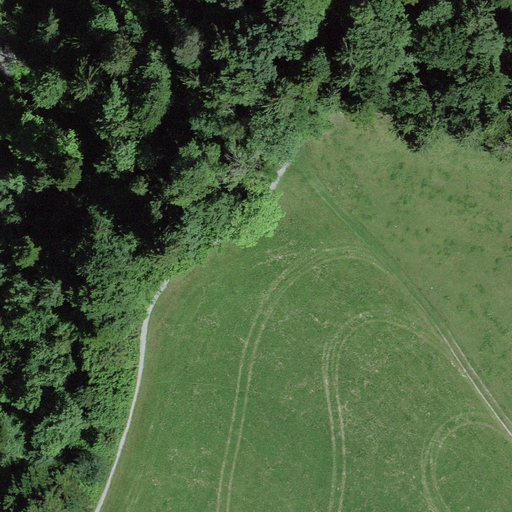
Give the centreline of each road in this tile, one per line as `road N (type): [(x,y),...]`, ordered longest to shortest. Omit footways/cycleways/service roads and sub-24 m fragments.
road 1 (track): [(295,150),(325,199),(419,297),(511,428)]
road 2 (track): [(295,150),(347,0)]
